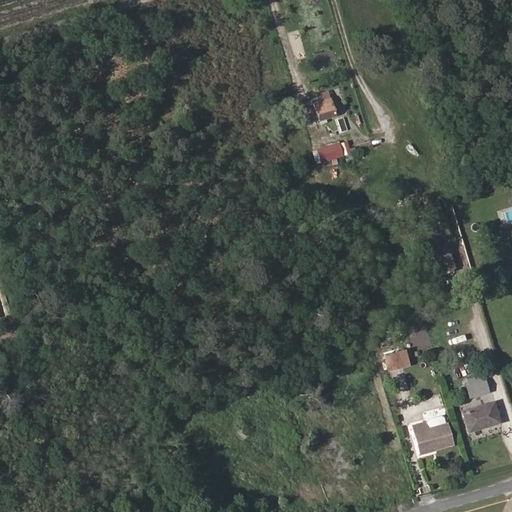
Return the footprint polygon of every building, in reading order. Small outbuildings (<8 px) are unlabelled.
[(321,98),(323,105),(331,102),(329,95),(321,98)] [(331,102),(323,105),(314,108),(314,109),(307,111),(310,121),(317,119),(319,125),(337,120),(331,102)] [(353,153),(350,140),(312,152),(316,164),(353,153)] [(417,215),(440,208),(438,203),(425,207),(421,196),(411,200),(417,215)] [(451,240),(440,208),(417,215),(422,231),(417,233),(423,249),(444,242),(451,240)] [(454,270),(444,242),(423,249),(433,277),(454,270)] [(408,362),(404,348),(386,354),(390,368),(408,362)] [(477,383),(485,380),(483,375),(475,377),(477,383)] [(488,391),(485,380),(477,383),(475,377),(467,379),(469,385),(467,386),(470,397),(488,391)] [(493,403),(472,409),(478,428),(499,421),(493,403)] [(478,428),(472,409),(464,412),(469,430),(478,428)] [(451,444),(446,425),(428,429),(425,422),(411,425),(414,434),(416,433),(421,452),(451,444)]
